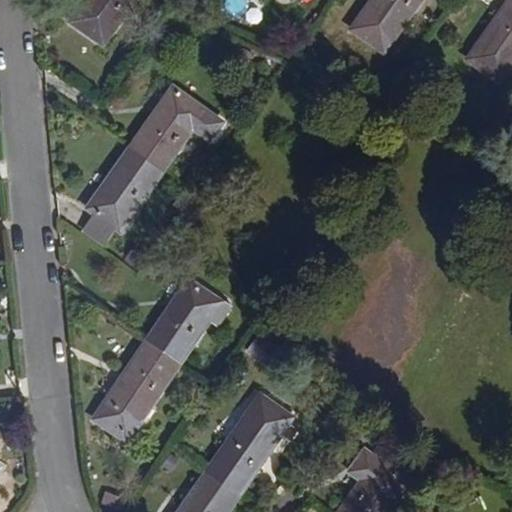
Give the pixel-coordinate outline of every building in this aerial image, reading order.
[(117,24),(133,0),(85,0),(71,21),(97,39),(111,20),(117,24)] [(384,52),(420,0),(373,0),(352,29),(384,52)] [(500,82),(511,64),(511,0),(508,0),(468,59),(500,82)] [(103,44),(117,24),(111,20),(97,39),(103,44)] [(119,231),(192,129),(209,141),(221,124),(172,89),(87,208),(119,231)] [(149,408),(208,322),(202,318),(215,299),(189,282),(94,421),(128,444),(151,410),(149,408)] [(208,322),(220,303),(215,299),(202,318),(208,322)] [(226,511),(279,436),(277,433),(288,417),(262,396),(179,511),(226,511)] [(363,443),(374,429),(363,420),(351,434),(363,443)] [(414,474),(377,447),(370,456),(408,483),(414,474)] [(387,511),(408,483),(370,456),(364,452),(349,472),(362,480),(339,511),(387,511)] [(120,511),(125,500),(104,492),(99,505),(118,511),(120,511)]
